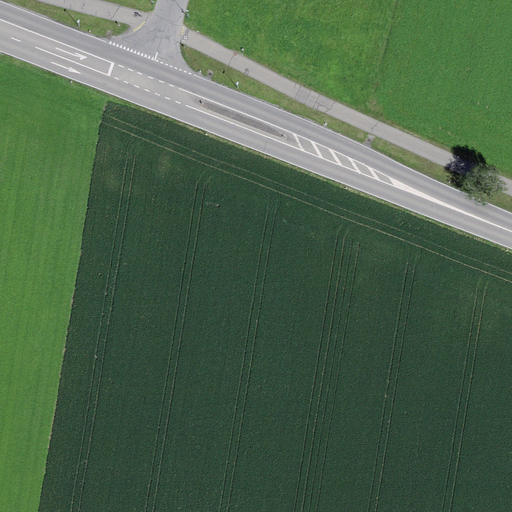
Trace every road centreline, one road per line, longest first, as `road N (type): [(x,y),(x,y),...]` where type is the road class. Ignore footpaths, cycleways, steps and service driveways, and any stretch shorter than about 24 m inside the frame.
road 1 (primary): [(511,231),(147,84)]
road 2 (primary): [(147,84),(0,27)]
